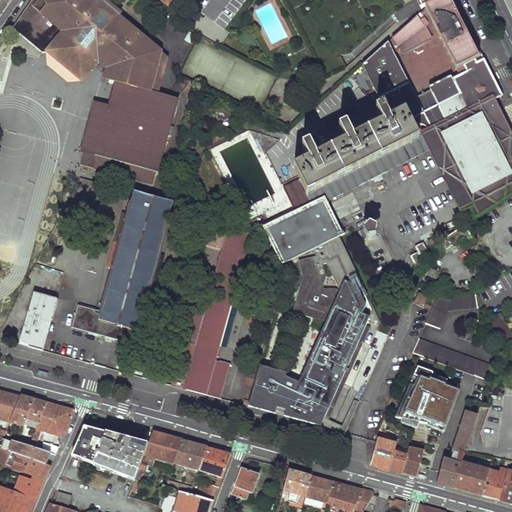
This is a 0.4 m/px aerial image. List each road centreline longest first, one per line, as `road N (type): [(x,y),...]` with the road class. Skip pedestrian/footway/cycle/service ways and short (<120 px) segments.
road 1 (tertiary): [(421,487),(244,439)]
road 2 (tertiary): [(244,439),(88,396)]
road 3 (residential): [(37,511),(88,396)]
